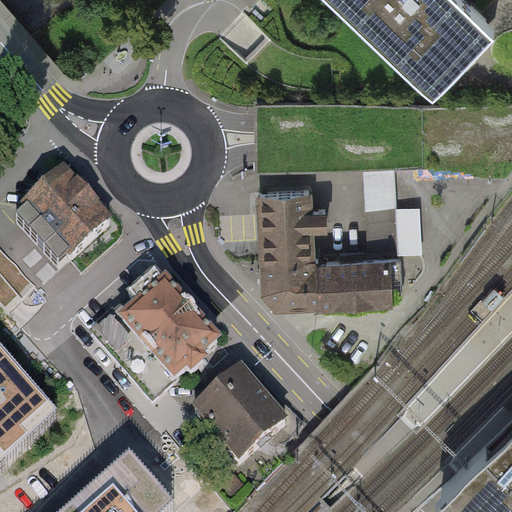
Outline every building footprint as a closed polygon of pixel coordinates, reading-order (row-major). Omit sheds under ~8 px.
[(468,0),(339,0),(427,83),(457,52),(488,19),(468,0)] [(397,168),(366,169),(368,207),(399,206),(397,168)] [(117,224),(70,169),(21,211),(68,266),(117,224)] [(315,258),(312,190),(261,192),(264,259),(315,258)] [(425,254),(422,207),(398,208),(401,255),(425,254)] [(315,258),(317,303),(391,299),(390,290),(402,289),(400,257),(319,262),(319,258),(315,258)] [(317,303),(315,258),(264,259),(266,290),(277,305),(317,303)] [(114,313),(89,335),(153,407),(192,372),(222,346),(197,318),(168,285),(123,324),(114,313)] [(0,477),(0,478),(62,423),(0,355),(0,477)] [(288,424),(242,371),(192,414),(238,468),(261,448),(288,424)] [(511,390),(452,453),(462,463),(511,412),(511,390)] [(511,511),(511,412),(462,463),(436,488),(461,511),(511,511)] [(170,511),(131,466),(79,511),(170,511)] [(64,511),(47,492),(24,511),(64,511)]
